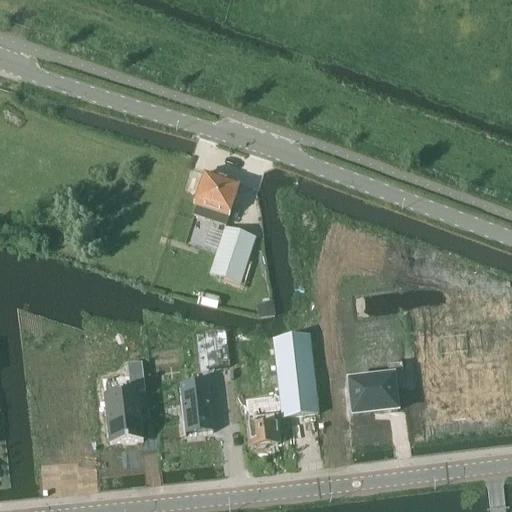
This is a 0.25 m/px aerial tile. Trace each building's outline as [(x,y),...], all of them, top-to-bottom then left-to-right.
[(205,179),(193,217),(226,228),(239,189),(205,179)] [(389,241),(336,221),(324,254),(377,273),(389,241)] [(240,287),(256,240),(224,230),(209,277),(240,287)] [(255,306),(258,321),(275,318),(272,304),(255,306)] [(256,397),(246,399),(246,405),(248,419),(252,450),(256,449),(257,451),(265,451),(266,448),(275,447),(273,422),(316,417),(310,357),(289,360),(281,360),(278,360),(275,361),(276,372),(276,373),(277,380),(278,392),(278,395),(277,395),(256,397)] [(131,394),(105,397),(110,447),(143,443),(138,395),(145,394),(142,365),(128,367),(131,394)] [(374,395),(337,399),(341,434),(386,429),(383,405),(400,403),(395,367),(371,370),(374,395)] [(61,398),(40,400),(46,454),(79,450),(76,428),(79,428),(79,423),(90,422),(85,381),(59,383),(61,398)] [(213,435),(214,435),(208,384),(207,384),(207,385),(181,388),(181,387),(180,387),(186,437),(187,437),(186,435),(213,432),(213,435)]
